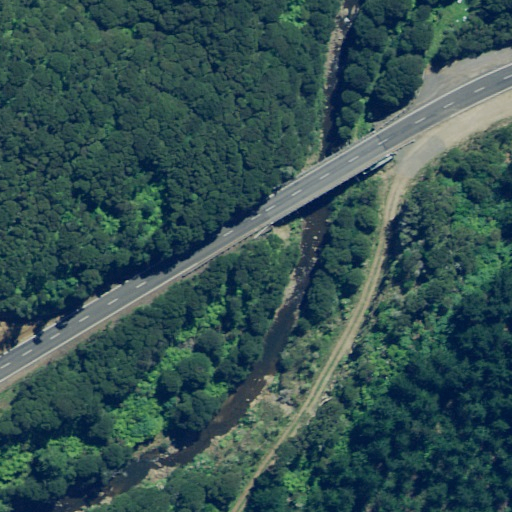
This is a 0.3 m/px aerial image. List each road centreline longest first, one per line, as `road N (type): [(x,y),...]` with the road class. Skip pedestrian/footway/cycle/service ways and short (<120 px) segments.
road 1 (primary): [(0,368),(442,108),(511,77)]
road 2 (track): [(216,511),(239,459),(350,294),(429,154),(442,108)]
